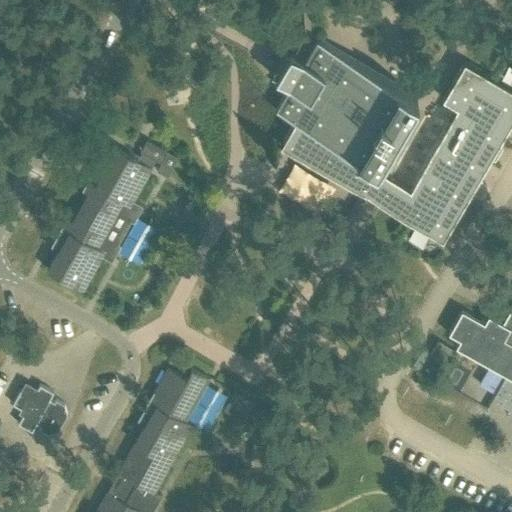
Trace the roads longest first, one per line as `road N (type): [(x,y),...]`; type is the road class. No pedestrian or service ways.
road 1 (unclassified): [(511,169),(388,387),(400,427),(511,489)]
road 2 (residential): [(57,511),(131,375),(130,358),(107,330),(0,271)]
road 3 (unclassified): [(0,225),(125,0)]
